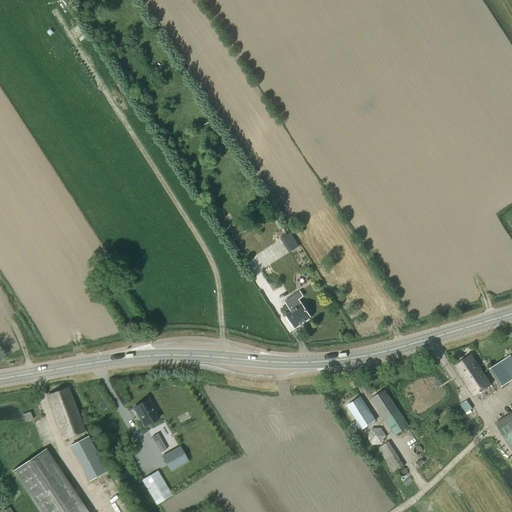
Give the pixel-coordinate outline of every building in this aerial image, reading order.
[(298,247),(289,233),(280,239),(289,253),(298,247)] [(284,302),(287,306),(290,311),(285,315),(294,328),(310,318),(295,294),(284,302)] [(474,396),(491,385),(472,356),(455,367),(474,396)] [(501,388),(511,380),(511,358),(510,356),(490,370),(501,388)] [(63,439),(84,431),(68,388),(47,396),(63,439)] [(396,435),(409,427),(385,390),(372,399),(396,435)] [(362,430),(376,421),(361,398),(347,407),(356,421),(352,424),(356,431),(361,428),(362,430)] [(144,426),(158,418),(148,399),(134,407),(144,426)] [(461,404),(460,405),(467,415),(471,412),(470,411),(473,409),(467,400),(461,404)] [(23,414),(25,420),(26,421),(33,419),(30,411),(23,414)] [(511,413),(495,424),(503,436),(511,430),(511,413)] [(380,451),(398,478),(407,472),(390,445),(380,451)] [(188,461),(180,446),(161,456),(170,472),(188,461)] [(87,511),(45,449),(12,471),(39,511),(87,511)] [(156,504),(171,496),(157,472),(142,480),(156,504)]
